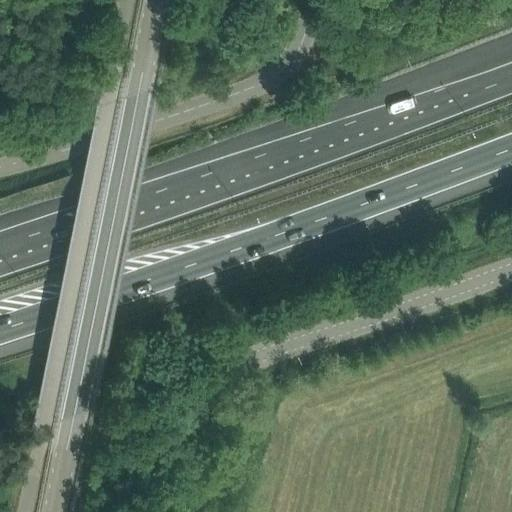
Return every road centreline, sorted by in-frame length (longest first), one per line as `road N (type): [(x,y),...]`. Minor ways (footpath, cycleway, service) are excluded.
road 1 (motorway): [(511,76),(0,262)]
road 2 (motorway): [(0,330),(511,149)]
road 3 (tertiary): [(54,511),(157,0)]
road 4 (tertiary): [(182,511),(212,403),(242,363),(511,267)]
road 5 (unclassified): [(0,167),(259,85),(299,49),(314,0)]
